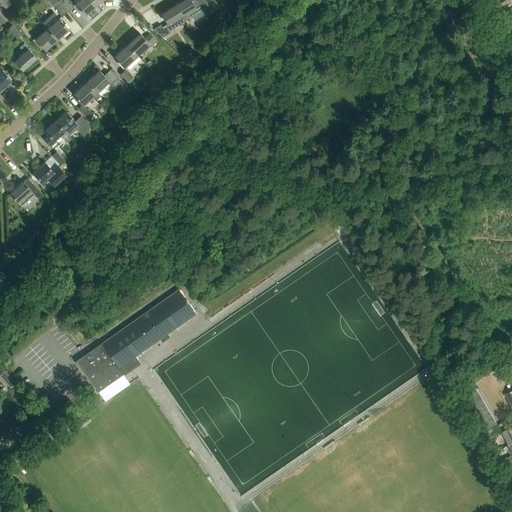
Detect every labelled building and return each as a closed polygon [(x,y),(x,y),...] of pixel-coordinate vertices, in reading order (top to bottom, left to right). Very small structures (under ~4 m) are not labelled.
[(0,0),(0,2),(6,8),(12,2),(9,0),(0,0)] [(58,1),(68,11),(73,6),(70,3),(66,0),(58,0),(59,1),(58,1)] [(79,0),(76,4),(85,14),(97,4),(92,0),(79,0)] [(182,0),(175,5),(181,15),(185,21),(192,16),(189,11),(198,5),(203,13),(209,10),(203,0),(182,0)] [(68,11),(58,1),(53,6),(62,16),(68,11)] [(175,5),(161,13),(168,24),(162,27),(160,25),(153,29),(162,37),(170,32),(169,31),(185,21),(181,15),(175,5)] [(10,13),(5,17),(11,23),(16,19),(10,13)] [(42,23),(47,28),(57,39),(68,29),(59,18),(53,13),(42,23)] [(13,24),(18,30),(23,25),(18,19),(13,24)] [(8,29),(17,39),(22,34),(18,30),(13,24),(8,29)] [(45,49),(57,39),(47,28),(36,39),(45,49)] [(127,44),(137,55),(149,44),(151,46),(157,41),(150,34),(144,38),(140,33),(127,44)] [(22,70),(36,58),(24,44),(20,47),(24,53),(14,61),(22,70)] [(137,55),(127,44),(114,56),(119,61),(117,62),(123,68),(125,66),(129,68),(140,59),(137,55)] [(2,63),(0,65),(0,89),(11,80),(3,72),(7,69),(2,63)] [(96,92),(108,82),(114,88),(118,84),(122,89),(127,85),(111,68),(103,75),(99,70),(86,82),(96,92)] [(125,69),(120,75),(128,83),(134,77),(125,69)] [(83,104),(92,96),(96,100),(100,96),(96,92),(86,82),(73,93),(77,98),(76,99),(82,105),(78,109),(80,111),(89,119),(94,113),(85,106),(83,104)] [(163,84),(150,99),(156,104),(157,105),(170,91),(169,90),(163,84)] [(56,121),(69,136),(77,129),(81,134),(90,126),(81,116),(75,121),(66,111),(56,121)] [(45,130),(48,134),(43,138),(50,146),(55,142),(54,140),(62,133),(65,136),(63,138),(67,142),(71,138),(69,136),(56,121),(45,130)] [(52,155),(60,165),(65,160),(57,151),(52,155)] [(42,183),(48,178),(53,184),(57,181),(65,174),(58,165),(52,170),(45,162),(33,173),(42,183)] [(21,205),(34,194),(39,199),(43,196),(28,178),(24,182),(23,181),(10,193),(21,205)] [(53,203),(49,207),(54,212),(57,208),(53,203)] [(37,243),(31,238),(22,248),(28,253),(37,243)] [(76,361),(75,361),(98,393),(124,374),(122,371),(138,360),(135,357),(196,314),(179,290),(76,361)] [(499,365),(493,357),(489,360),(495,368),(499,365)] [(490,372),(495,368),(489,360),(484,363),(490,372)] [(486,375),(490,372),(484,363),(480,366),(486,375)] [(480,366),(475,369),(481,378),(486,375),(480,366)] [(23,394),(24,394),(1,368),(4,372),(0,374),(0,377),(10,389),(15,384),(23,394)] [(477,381),(481,378),(475,369),(471,372),(477,381)] [(471,372),(467,375),(473,384),(477,381),(471,372)] [(473,384),(467,375),(465,377),(465,389),(473,389),(473,384)] [(470,399),(479,393),(476,388),(467,394),(470,399)] [(473,404),(482,399),(479,393),(470,399),(473,404)] [(476,409),(485,404),(482,399),(473,404),(476,409)] [(476,409),(479,415),(488,409),(485,404),(476,409)] [(482,420),(491,415),(488,409),(479,415),(482,420)] [(485,425),(494,420),(491,415),(482,420),(485,425)] [(488,431),(493,428),(493,427),(497,425),(494,420),(485,425),(488,431)] [(493,428),(488,431),(483,433),(486,439),(496,433),(493,428)]
